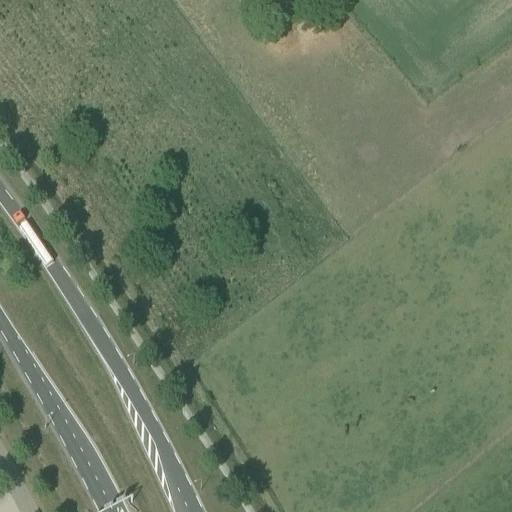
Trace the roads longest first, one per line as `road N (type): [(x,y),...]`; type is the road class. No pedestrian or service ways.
road 1 (primary): [(189,511),(140,407),(0,191)]
road 2 (primary): [(0,319),(111,511)]
